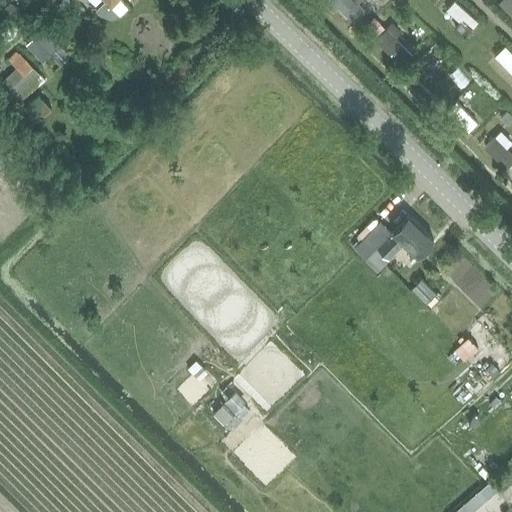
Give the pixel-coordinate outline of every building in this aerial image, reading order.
[(103,0),(105,1),(96,10),(102,16),(111,19),(121,15),(128,8),(120,0),(103,0)] [(465,30),(476,20),(456,0),(451,0),(444,7),(465,30)] [(382,26),(371,35),(397,63),(408,53),(382,26)] [(30,47),(54,71),(70,56),(45,31),(30,47)] [(497,57),(511,66),(511,47),(505,43),(497,57)] [(25,59),(0,82),(0,86),(17,105),(33,91),(30,85),(40,75),(25,59)] [(499,147),(485,161),(495,172),(509,157),(499,147)] [(433,239),(408,215),(392,232),(380,221),(355,248),(377,271),(404,242),(418,255),(433,239)] [(254,281),(268,295),(289,276),(275,261),(254,281)] [(424,303),(438,296),(427,275),(413,282),(424,303)] [(277,293),(284,315),(307,309),(300,287),(277,293)]
